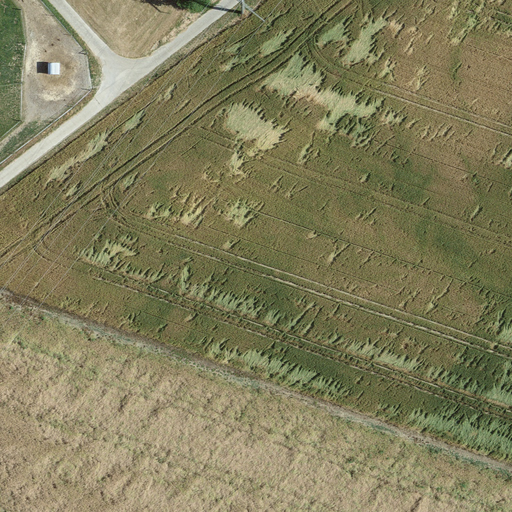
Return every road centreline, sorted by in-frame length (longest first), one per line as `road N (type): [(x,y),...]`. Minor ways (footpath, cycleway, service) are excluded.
road 1 (track): [(0,179),(128,80),(57,0)]
road 2 (track): [(231,0),(128,80)]
